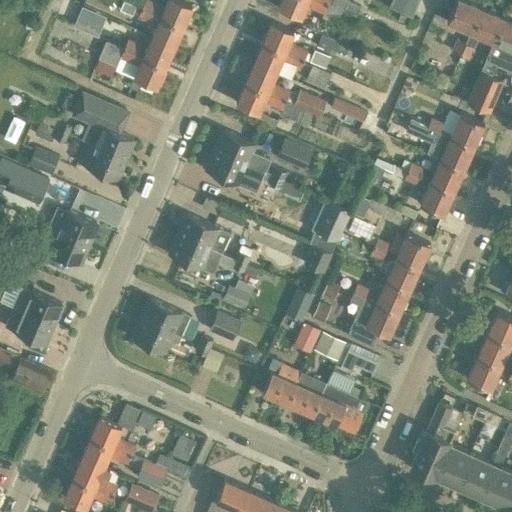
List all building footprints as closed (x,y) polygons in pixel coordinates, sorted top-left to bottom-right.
[(124,0),(121,8),(133,14),(136,6),(124,0)] [(150,0),(143,0),(140,6),(182,24),(191,4),(182,0),(165,0),(163,5),(150,0)] [(345,11),(319,0),(279,0),(277,6),(299,16),(305,4),(323,12),(321,15),(340,23),(345,11)] [(319,0),(345,11),(345,10),(357,15),(361,4),(350,0),(319,0)] [(390,0),(389,4),(410,13),(415,0),(390,0)] [(470,31),(480,7),(463,0),(455,0),(447,21),(470,31)] [(173,44),(182,24),(140,6),(136,16),(155,24),(151,34),(173,44)] [(492,41),(502,17),(480,7),(470,31),(465,41),(460,53),(469,57),(474,45),(479,35),(492,41)] [(74,25),(96,35),(102,20),(80,10),(74,25)] [(397,18),(408,23),(411,17),(400,12),(397,18)] [(503,61),(511,64),(511,21),(502,17),(492,41),(482,65),(493,70),(496,64),(500,66),(503,61)] [(303,60),(307,50),(288,42),(293,30),(271,21),(262,42),(303,60)] [(350,54),(353,47),(321,32),(316,44),(335,53),(337,49),(350,54)] [(164,64),(173,44),(151,34),(146,46),(126,37),(122,46),(164,64)] [(457,37),(451,49),(460,53),(465,41),(457,37)] [(122,46),(106,39),(99,57),(116,64),(119,56),(137,64),(132,75),(155,85),(164,64),(122,46)] [(299,69),(303,60),(262,42),(253,62),(275,71),(280,60),(299,69)] [(325,67),(331,55),(315,48),(309,60),(325,67)] [(290,91),(270,82),(275,71),(253,62),(245,81),(287,99),(290,91)] [(324,86),(331,71),(312,63),(305,77),(324,86)] [(489,110),(502,80),(480,70),(467,101),(489,110)] [(287,99),(245,81),(236,102),(258,111),(263,100),(282,108),(280,112),(300,120),(306,108),(293,102),(287,99)] [(300,87),(293,102),(306,108),(320,114),(326,99),(300,87)] [(511,91),(506,89),(502,99),(511,103),(511,91)] [(82,90),(74,110),(90,117),(81,137),(86,139),(123,156),(132,136),(118,129),(127,109),(82,90)] [(363,120),(367,111),(334,96),(330,106),(363,120)] [(45,107),(41,118),(70,131),(73,125),(60,119),(62,115),(45,107)] [(449,135),(473,145),(483,122),(460,111),(456,121),(449,135)] [(431,115),(427,125),(439,130),(443,120),(431,115)] [(463,168),(473,145),(449,135),(410,117),(405,129),(431,141),(427,151),(439,157),(463,168)] [(41,118),(34,132),(51,140),(53,135),(65,141),(70,131),(41,118)] [(253,166),(264,170),(270,157),(251,149),(254,141),(224,128),(215,148),(221,151),(248,163),(253,165),(253,166)] [(304,166),(311,150),(284,137),(276,153),(304,166)] [(86,139),(77,158),(114,175),(123,156),(86,139)] [(51,172),(59,154),(36,144),(28,163),(51,172)] [(270,173),(264,170),(253,166),(253,165),(248,163),(221,151),(215,148),(206,168),(236,181),(255,189),(261,177),(267,180),(270,173)] [(1,155),(0,157),(0,175),(7,179),(6,182),(40,197),(49,176),(1,155)] [(400,166),(376,156),(372,166),(378,169),(385,169),(403,177),(415,183),(419,174),(400,166)] [(419,174),(423,166),(411,160),(403,157),(400,166),(419,174)] [(453,190),(463,168),(439,157),(429,179),(453,190)] [(284,178),(286,170),(274,165),(271,172),(284,178)] [(363,169),(353,167),(350,183),(360,185),(363,169)] [(280,185),(284,178),(271,172),(270,173),(267,180),(280,185)] [(442,213),(453,190),(429,179),(419,202),(442,213)] [(363,217),(371,199),(362,195),(354,213),(363,217)] [(336,238),(349,209),(328,199),(314,228),(336,238)] [(222,203),(218,212),(241,222),(245,213),(222,203)] [(413,217),(416,210),(402,203),(399,211),(413,217)] [(96,219),(66,207),(61,218),(53,214),(49,223),(87,239),(96,219)] [(221,250),(230,230),(187,212),(178,232),(221,250)] [(78,259),(87,239),(49,223),(40,243),(78,259)] [(364,240),(343,231),(339,239),(369,253),(367,258),(379,263),(385,250),(373,244),(364,240)] [(419,265),(429,242),(405,231),(395,254),(419,265)] [(259,267),(246,261),(235,256),(221,250),(178,232),(169,252),(212,271),(218,258),(232,265),(233,264),(255,274),(259,267)] [(366,236),(364,240),(373,244),(377,236),(372,233),(370,238),(366,236)] [(385,250),(389,241),(377,236),(373,244),(385,250)] [(304,261),(322,269),(331,250),(312,242),(304,261)] [(249,253),(238,248),(235,256),(246,261),(249,253)] [(409,287),(419,265),(395,254),(385,277),(409,287)] [(378,291),(375,299),(399,309),(409,287),(385,277),(378,291)] [(4,289),(0,287),(0,297),(14,303),(26,309),(52,320),(61,300),(23,283),(22,284),(9,278),(4,289)] [(328,280),(325,287),(336,292),(339,285),(328,280)] [(353,288),(353,289),(366,294),(369,287),(356,281),(353,288)] [(223,296),(244,305),(249,293),(228,283),(223,296)] [(295,283),(284,310),(301,317),(312,291),(295,283)] [(371,342),(378,327),(389,332),(399,309),(375,299),(366,294),(353,289),(348,298),(359,303),(346,331),(371,342)] [(180,333),(184,325),(189,314),(181,309),(150,296),(141,316),(161,325),(180,333)] [(323,320),(329,306),(319,302),(313,315),(323,320)] [(43,341),(52,320),(26,309),(14,303),(5,324),(43,341)] [(510,341),(511,336),(511,313),(497,307),(487,331),(510,341)] [(209,327),(231,336),(239,318),(217,308),(209,327)] [(176,341),(180,333),(161,325),(141,316),(132,336),(163,349),(168,337),(176,341)] [(302,331),(296,344),(303,347),(309,351),(320,328),(313,325),(304,320),(304,322),(300,330),(302,331)] [(345,341),(322,330),(313,348),(337,359),(345,341)] [(500,363),(510,341),(487,331),(477,353),(500,363)] [(201,333),(198,341),(209,345),(212,338),(201,333)] [(206,353),(209,345),(198,341),(195,348),(206,353)] [(254,360),(259,348),(248,344),(243,355),(254,360)] [(40,388),(49,367),(0,345),(0,362),(12,367),(9,375),(40,388)] [(340,364),(351,369),(354,362),(372,370),(377,359),(348,346),(340,364)] [(490,387),(500,363),(477,353),(467,377),(490,387)] [(271,369),(262,389),(281,397),(289,377),(276,371),(281,360),(273,357),(268,368),(271,369)] [(289,377),(281,397),(299,405),(307,385),(313,388),(318,377),(301,369),(296,380),(289,377)] [(307,385),(299,405),(317,413),(329,386),(331,382),(326,380),(318,377),(313,388),(307,385)] [(329,386),(317,413),(336,422),(354,430),(367,398),(361,395),(331,382),(329,386)] [(148,428),(154,413),(124,401),(118,416),(148,428)] [(448,441),(454,428),(443,423),(451,406),(438,401),(426,428),(421,426),(417,435),(414,442),(419,444),(410,464),(434,474),(434,473),(448,441)] [(488,409),(477,404),(473,413),(484,419),(488,409)] [(488,409),(484,419),(496,424),(500,415),(488,409)] [(131,452),(135,443),(116,434),(121,423),(99,413),(90,433),(98,437),(131,452)] [(127,461),(131,452),(98,437),(90,433),(81,454),(103,464),(108,453),(127,461)] [(456,482),(470,451),(448,441),(434,473),(456,482)] [(477,492),(491,461),(470,451),(456,482),(477,492)] [(160,452),(155,462),(167,468),(187,476),(192,465),(160,452)] [(109,467),(103,464),(81,454),(72,474),(113,492),(117,484),(104,478),(109,467)] [(155,462),(135,454),(130,464),(138,467),(137,472),(161,482),(167,468),(155,462)] [(499,502),(511,471),(511,469),(491,461),(477,492),(499,502)] [(511,471),(499,502),(498,503),(511,509),(511,471)] [(109,501),(113,492),(72,474),(63,495),(85,505),(90,493),(109,501)] [(212,495),(206,507),(216,511),(236,511),(239,508),(240,509),(249,488),(224,477),(215,497),(212,495)] [(149,509),(156,494),(130,482),(123,498),(132,502),(149,509)] [(239,508),(236,511),(266,511),(273,499),(249,488),(240,509),(239,508)] [(132,502),(123,498),(120,505),(129,509),(132,502)] [(266,511),(296,511),(298,510),(273,499),(266,511)]
